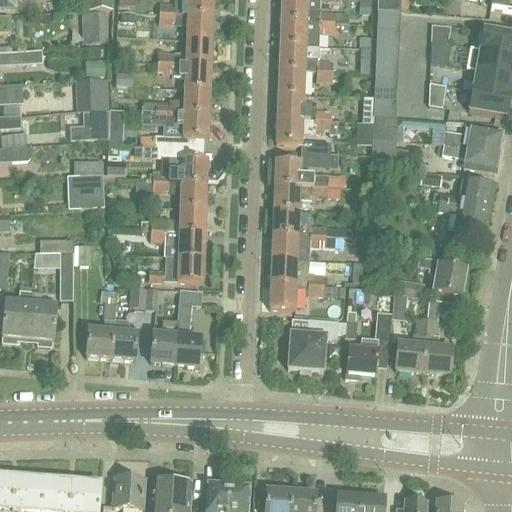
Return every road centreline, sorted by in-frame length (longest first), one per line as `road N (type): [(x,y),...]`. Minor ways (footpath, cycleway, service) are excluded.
road 1 (residential): [(257,0),(240,427)]
road 2 (primary): [(496,452),(240,427)]
road 3 (primary): [(240,427),(0,425)]
road 4 (unclassified): [(496,452),(511,291)]
